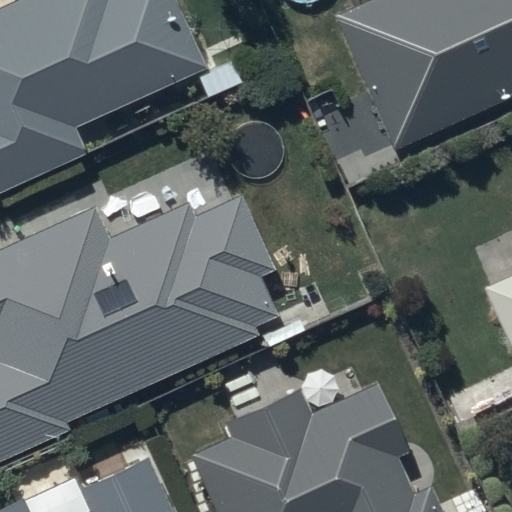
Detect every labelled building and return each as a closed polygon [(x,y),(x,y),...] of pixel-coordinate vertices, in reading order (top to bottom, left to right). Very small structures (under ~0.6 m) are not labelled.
[(0,190),(84,154),(73,128),(204,70),(172,0),(11,0),(0,5),(0,190)] [(511,0),(366,0),(330,16),(389,151),(511,96),(511,0)] [(0,459),(66,430),(63,423),(260,334),(255,324),(276,315),(258,276),(271,270),(238,197),(193,217),(186,202),(106,238),(92,208),(0,249),(0,459)] [(511,229),(511,270),(480,285),(511,356),(511,223),(510,225),(511,229)] [(228,435),(188,453),(214,511),(439,511),(428,486),(411,493),(395,457),(406,452),(375,383),(306,415),(295,390),(222,423),(228,435)] [(0,511),(168,511),(144,459),(79,489),(89,511),(86,511),(27,511),(20,497),(0,505),(0,511)]
